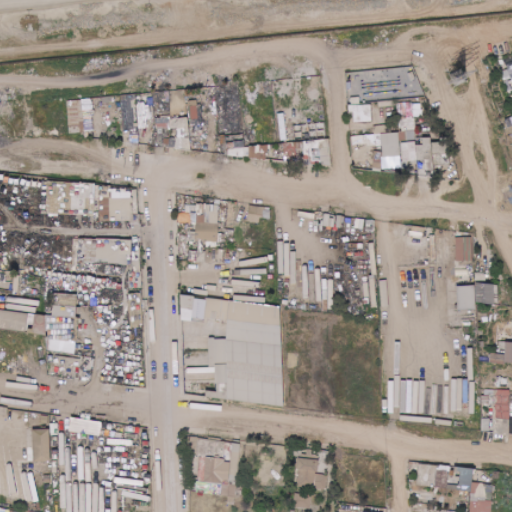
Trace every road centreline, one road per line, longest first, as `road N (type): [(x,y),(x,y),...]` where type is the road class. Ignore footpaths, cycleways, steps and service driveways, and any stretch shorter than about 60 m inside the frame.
road 1 (residential): [(511,218),(0,157)]
road 2 (residential): [(0,387),(511,447)]
road 3 (residential): [(416,51),(255,54),(0,78)]
road 4 (residential): [(167,511),(155,173)]
road 5 (residential): [(416,51),(511,274)]
road 6 (residential): [(341,197),(325,50)]
